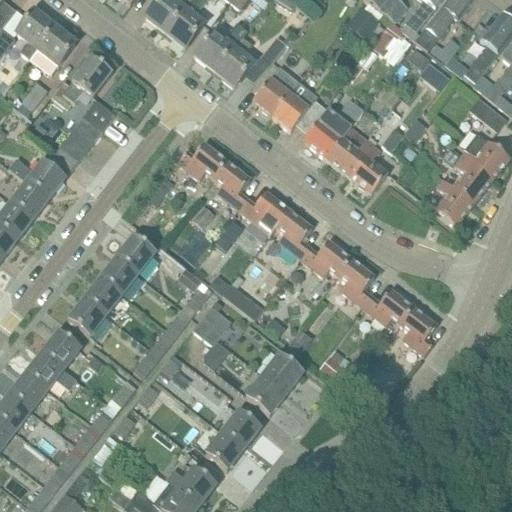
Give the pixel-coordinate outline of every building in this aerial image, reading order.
[(0,0),(0,36),(1,35),(0,34),(0,33),(10,21),(0,13),(0,9),(7,0),(0,0)] [(116,0),(129,10),(137,0),(116,0)] [(161,0),(144,22),(164,37),(192,1),(190,0),(178,0),(176,2),(173,0),(172,0),(170,4),(164,0),(161,0)] [(192,1),(164,37),(184,53),(197,37),(203,30),(192,22),(206,3),(202,0),(193,0),(192,1)] [(234,0),(229,7),(238,15),(250,0),(258,0),(268,7),(273,0),(234,0)] [(274,0),(272,4),(290,15),(296,7),(284,0),(274,0)] [(365,0),(365,1),(379,13),(389,0),(365,0)] [(395,0),(389,0),(379,13),(395,25),(407,9),(395,0)] [(418,0),(423,4),(400,33),(401,34),(413,43),(418,37),(416,36),(442,5),(445,0),(418,0)] [(418,37),(413,43),(423,52),(427,55),(455,20),(460,24),(466,16),(476,3),(478,0),(477,0),(450,0),(448,2),(435,19),(419,38),(418,37)] [(360,10),(346,28),(366,45),(380,27),(360,10)] [(19,56),(29,64),(54,32),(33,16),(15,38),(26,47),(19,56)] [(463,78),(475,87),(506,48),(511,40),(511,27),(500,18),(488,34),(479,44),(486,50),(467,73),(463,78)] [(390,26),(370,52),(388,66),(403,48),(406,44),(403,42),(404,40),(400,37),(401,34),(400,33),(390,26)] [(194,61),(214,77),(241,41),(246,35),(237,28),(224,45),(213,37),(194,61)] [(54,32),(29,64),(49,79),(56,70),(57,71),(75,48),(54,32)] [(0,63),(14,45),(1,35),(0,36),(0,63)] [(287,39),(282,46),(287,50),(288,51),(293,44),(287,39)] [(241,41),(214,77),(234,92),(253,68),(242,60),(251,49),(241,41)] [(276,41),(260,62),(271,71),(287,50),(282,46),(276,41)] [(436,47),(429,56),(444,68),(445,67),(451,60),(442,52),(436,47)] [(485,100),(495,108),(511,86),(511,47),(509,51),(501,61),(510,68),(490,93),(485,100)] [(369,53),(358,67),(367,74),(377,60),(369,53)] [(415,53),(407,64),(421,74),(429,64),(415,53)] [(445,67),(444,68),(460,81),(463,78),(467,73),(451,60),(445,67)] [(60,100),(72,109),(83,95),(92,102),(111,77),(90,61),(78,77),(60,100)] [(251,106),(271,122),(289,98),(277,88),(286,78),(278,72),(264,90),(251,106)] [(511,86),(495,108),(511,121),(511,86)] [(36,109),(46,96),(35,87),(15,113),(30,125),(40,112),(36,109)] [(289,98),(271,122),(290,136),(302,120),(317,102),(309,96),(300,107),(289,98)] [(468,114),(496,137),(506,124),(478,102),(468,114)] [(95,104),(88,113),(108,128),(114,120),(95,104)] [(319,125),(303,146),(325,164),(350,133),(363,116),(348,105),(335,121),(327,115),(319,125)] [(88,113),(82,121),(101,136),(108,128),(88,113)] [(82,121),(74,131),(93,146),(101,136),(82,121)] [(404,139),(414,147),(426,132),(416,123),(404,139)] [(74,131),(66,141),(86,156),(93,146),(74,131)] [(325,164),(348,181),(372,150),(365,145),(357,155),(342,143),(350,133),(325,164)] [(381,149),(390,156),(403,140),(394,133),(381,149)] [(476,137),(457,160),(491,186),(508,164),(493,151),(476,137)] [(66,141),(58,151),(78,166),(86,156),(66,141)] [(204,178),(212,185),(226,167),(203,149),(194,161),(186,156),(177,168),(199,185),(204,178)] [(372,150),(348,181),(371,199),(387,179),(371,166),(379,156),(372,150)] [(408,150),(402,158),(410,165),(417,157),(408,150)] [(58,151),(50,162),(70,177),(78,166),(58,151)] [(443,184),(442,185),(473,209),(491,186),(457,160),(452,167),(464,177),(452,192),(443,184)] [(7,173),(25,187),(48,204),(64,184),(42,166),(33,177),(15,163),(7,173)] [(215,198),(237,216),(247,204),(239,198),(249,185),(226,167),(212,185),(220,191),(215,198)] [(166,182),(155,195),(163,201),(173,188),(166,182)] [(473,209),(442,185),(437,192),(446,200),(434,216),(455,232),(473,209)] [(25,187),(9,208),(32,225),(48,204),(25,187)] [(269,241),(274,233),(288,216),(265,198),(256,210),(247,204),(237,216),(269,241)] [(9,208),(0,219),(0,233),(16,246),(32,225),(9,208)] [(191,223),(202,232),(213,219),(203,209),(191,223)] [(277,247),(300,266),(310,253),(302,246),(311,234),(288,216),(274,233),(282,240),(277,247)] [(170,218),(161,229),(169,235),(177,225),(170,218)] [(233,224),(221,239),(231,247),(242,232),(233,224)] [(0,233),(0,265),(16,246),(0,233)] [(132,242),(116,262),(138,280),(155,259),(132,242)] [(328,276),(336,282),(350,265),(328,247),(318,259),(310,253),(300,266),(322,284),(328,276)] [(116,262),(100,283),(122,301),(138,280),(116,262)] [(339,296),(362,314),(372,301),(364,295),(373,283),(350,265),(336,282),(345,289),(339,296)] [(179,279),(176,283),(195,297),(186,309),(195,316),(213,293),(185,272),(179,279)] [(100,283),(84,304),(106,321),(122,301),(100,283)] [(246,319),(255,307),(232,289),(223,301),(246,319)] [(391,325),(398,331),(412,313),(390,296),(380,308),(372,301),(362,314),(385,333),(391,325)] [(106,321),(84,304),(68,324),(90,342),(106,321)] [(195,329),(192,334),(202,342),(220,317),(210,310),(195,329)] [(412,313),(398,331),(406,338),(401,344),(423,361),(433,349),(426,344),(435,331),(412,313)] [(231,326),(220,317),(202,342),(212,350),(231,326)] [(177,320),(165,334),(174,341),(186,327),(177,320)] [(285,332),(272,322),(264,332),(277,343),(285,332)] [(287,350),(299,359),(311,342),(299,333),(287,350)] [(165,334),(149,355),(158,362),(174,341),(165,334)] [(58,337),(42,358),(63,374),(79,354),(58,337)] [(360,352),(357,364),(370,367),(373,354),(360,352)] [(340,369),(346,361),(334,353),(319,373),(336,386),(345,374),(340,369)] [(158,362),(149,355),(133,376),(142,383),(158,362)] [(42,358),(25,378),(47,395),(54,385),(68,395),(76,385),(62,375),(63,374),(42,358)] [(87,367),(98,377),(105,369),(93,359),(87,367)] [(277,361),(262,381),(285,399),(302,378),(278,360),(277,361)] [(158,377),(167,384),(179,369),(170,362),(158,377)] [(25,378),(9,399),(30,415),(47,395),(25,378)] [(285,399),(262,381),(246,401),(245,402),(269,420),(285,399)] [(350,397),(359,404),(371,388),(362,381),(350,397)] [(123,388),(112,403),(121,410),(132,395),(135,392),(126,384),(123,388)] [(137,406),(146,413),(158,398),(148,391),(137,406)] [(9,399),(0,410),(0,424),(14,436),(23,425),(31,431),(38,422),(30,416),(30,415),(9,399)] [(107,409),(91,429),(100,437),(116,416),(107,409)] [(199,420),(222,438),(243,454),(259,433),(238,417),(229,428),(206,410),(199,420)] [(113,436),(123,443),(134,428),(125,420),(113,436)] [(0,424),(0,454),(14,436),(0,424)] [(91,429),(75,450),(84,457),(100,437),(91,429)] [(243,454),(222,438),(206,459),(226,475),(243,454)] [(110,441),(87,469),(141,511),(151,511),(153,510),(156,511),(197,511),(198,511),(169,488),(155,507),(114,475),(125,460),(119,456),(122,451),(110,441)] [(75,450),(58,471),(67,478),(84,457),(75,450)] [(67,478),(58,471),(42,492),(51,499),(67,478)] [(165,485),(169,488),(198,511),(214,490),(194,474),(186,484),(173,475),(165,485)] [(81,478),(64,498),(73,505),(82,494),(89,485),(81,478)] [(38,497),(26,511),(40,511),(47,504),(38,497)] [(81,511),(73,505),(64,498),(53,511),(81,511)]
